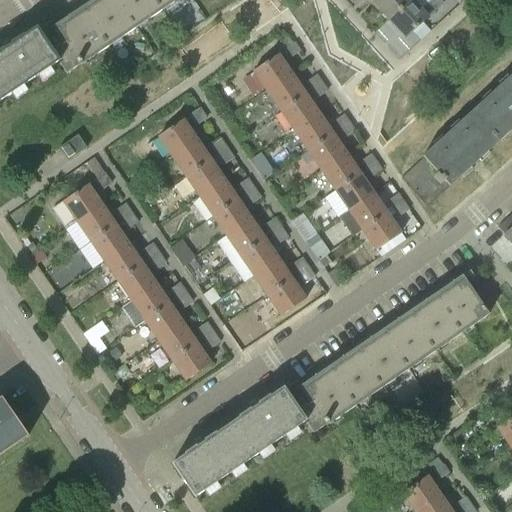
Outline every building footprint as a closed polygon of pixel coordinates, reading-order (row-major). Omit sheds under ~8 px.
[(56,35),(45,42),(58,61),(57,62),(66,75),(82,64),(82,65),(179,0),(103,0),(54,33),(56,35)] [(411,1),(410,0),(374,0),(372,2),(389,21),(411,1)] [(406,39),(428,19),(444,5),(440,0),(431,0),(420,10),(411,1),(389,21),(406,39)] [(453,0),(429,24),(434,30),(466,0),(453,0)] [(0,95),(2,99),(57,62),(58,61),(45,42),(37,30),(0,55),(0,95)] [(290,58),(299,52),(294,44),(285,51),(290,58)] [(267,93),(292,76),(278,55),(253,72),(267,93)] [(511,74),(471,112),(499,143),(511,130),(511,74)] [(305,95),(292,76),(267,93),(281,113),(305,95)] [(307,83),(312,91),(322,84),(316,77),(307,83)] [(327,92),(322,84),(312,91),(317,98),(327,92)] [(319,115),(305,95),(281,113),(294,132),(319,115)] [(196,126),(206,119),(199,110),(190,116),(196,126)] [(450,188),(499,143),(471,112),(422,157),(424,159),(402,180),(427,207),(449,187),(450,188)] [(333,135),(319,115),(294,132),(308,152),(333,135)] [(334,123),(339,130),(349,124),(344,116),(334,123)] [(172,158),(197,141),(183,120),(158,137),(172,158)] [(354,131),(349,124),(339,130),(344,138),(354,131)] [(346,155),(333,135),(308,152),(321,172),(346,155)] [(78,136),(59,149),(67,162),(87,149),(78,136)] [(211,147),(217,156),(227,150),(220,140),(211,147)] [(210,161),(197,141),(172,158),(186,178),(210,161)] [(233,159),(227,150),(217,156),(223,165),(233,159)] [(274,175),(261,154),(250,161),(264,182),(274,175)] [(360,175),(346,155),(321,172),(335,192),(360,175)] [(361,163),(366,170),(376,163),(371,156),(361,163)] [(224,180),(210,161),(186,178),(199,198),(224,180)] [(381,171),(376,163),(366,170),(371,178),(381,171)] [(101,191),(111,184),(104,175),(94,181),(101,191)] [(373,194),(360,175),(335,192),(348,211),(373,194)] [(238,200),(224,180),(199,198),(213,217),(238,200)] [(238,187),(244,196),(254,189),(248,180),(238,187)] [(77,223),(102,206),(88,185),(63,202),(77,223)] [(260,198),(254,189),(244,196),(250,205),(260,198)] [(387,214),(373,194),(348,211),(362,231),(387,214)] [(388,202),(393,210),(403,203),(398,195),(388,202)] [(251,220),(238,200),(213,217),(226,237),(251,220)] [(408,211),(403,203),(393,210),(399,217),(408,211)] [(115,212),(122,221),(131,215),(125,205),(115,212)] [(115,226),(102,206),(77,223),(90,243),(115,226)] [(401,235),(387,214),(362,231),(376,252),(401,235)] [(138,224),(131,215),(122,221),(128,230),(138,224)] [(265,240),(251,220),(226,237),(240,257),(265,240)] [(265,226),(271,235),(281,229),(275,220),(265,226)] [(129,245),(115,226),(90,243),(104,263),(129,245)] [(511,227),(503,235),(511,244),(511,227)] [(287,238),(281,229),(271,235),(277,245),(287,238)] [(278,260),(265,240),(240,257),(253,277),(278,260)] [(320,241),(309,248),(318,262),(329,255),(320,241)] [(142,265),(129,245),(104,263),(117,282),(142,265)] [(143,251),(149,261),(159,254),(152,245),(143,251)] [(46,259),(40,249),(30,256),(36,266),(46,259)] [(165,263),(159,254),(149,261),(155,270),(165,263)] [(292,266),(298,275),(308,268),(302,259),(292,266)] [(193,260),(183,268),(190,278),(201,271),(193,260)] [(292,280),(278,260),(253,277),(267,297),(292,280)] [(156,285),(142,265),(117,282),(131,302),(156,285)] [(314,278),(308,268),(298,275),(304,284),(314,278)] [(306,300),(292,280),(267,297),(281,317),(306,300)] [(353,408),(475,325),(489,316),(465,280),(301,392),(303,395),(300,396),(323,429),(353,408)] [(169,305),(156,285),(131,302),(145,322),(169,305)] [(170,291),(176,300),(186,294),(179,285),(170,291)] [(192,303),(186,294),(176,300),(182,309),(192,303)] [(183,325),(169,305),(145,322),(158,342),(183,325)] [(98,339),(109,332),(102,322),(91,329),(98,339)] [(197,331),(203,340),(213,333),(206,324),(197,331)] [(197,344),(183,325),(158,342),(172,361),(197,344)] [(219,342),(213,333),(203,340),(209,349),(219,342)] [(211,365),(197,344),(172,361),(186,382),(211,365)] [(116,348),(108,354),(113,363),(122,357),(116,348)] [(129,374),(124,367),(111,376),(116,383),(129,374)] [(313,435),(323,429),(300,396),(292,402),(283,390),(228,428),(249,459),(304,421),(313,435)] [(0,405),(0,455),(27,437),(1,399),(0,399),(3,404),(0,405)] [(511,449),(511,447),(511,417),(497,429),(511,449)] [(194,496),(249,459),(228,428),(173,465),(194,496)] [(438,480),(448,474),(443,466),(433,472),(438,480)] [(402,494),(414,511),(419,511),(441,497),(427,477),(402,494)] [(497,501),(490,492),(482,498),(488,506),(497,501)] [(450,511),(441,497),(419,511),(450,511)] [(455,505),(460,511),(461,511),(470,506),(465,498),(455,505)]
